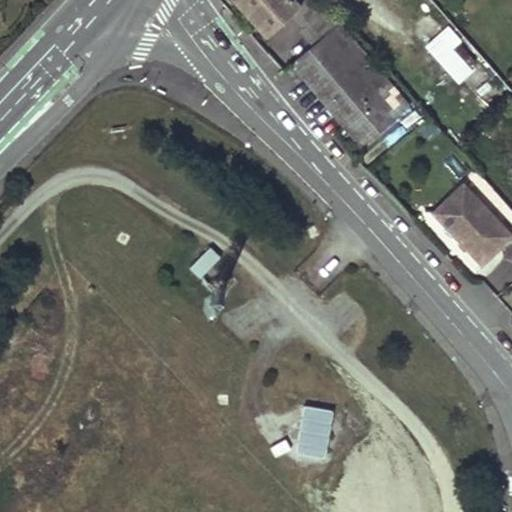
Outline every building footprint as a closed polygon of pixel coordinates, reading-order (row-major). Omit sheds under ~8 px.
[(342,24),(320,0),(237,0),(267,34),(296,9),(308,24),(302,29),(317,46),(342,24)] [(410,102),(342,24),(317,46),(297,64),(366,143),(410,102)] [(472,61),(456,42),(446,50),(463,70),(472,61)] [(511,235),(467,185),(437,212),(483,265),(511,239),(511,235)] [(210,246),(189,269),(200,279),(221,256),(210,246)] [(296,454),(324,459),(331,411),(303,407),(296,454)] [(366,429),(343,408),(335,417),(358,438),(366,429)]
